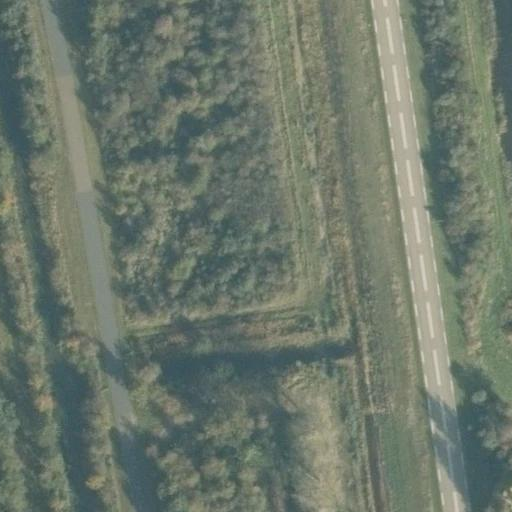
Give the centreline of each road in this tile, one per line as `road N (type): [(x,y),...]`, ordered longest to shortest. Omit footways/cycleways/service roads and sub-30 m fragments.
road 1 (unclassified): [(138,511),(46,0)]
road 2 (primary): [(448,511),(388,0)]
